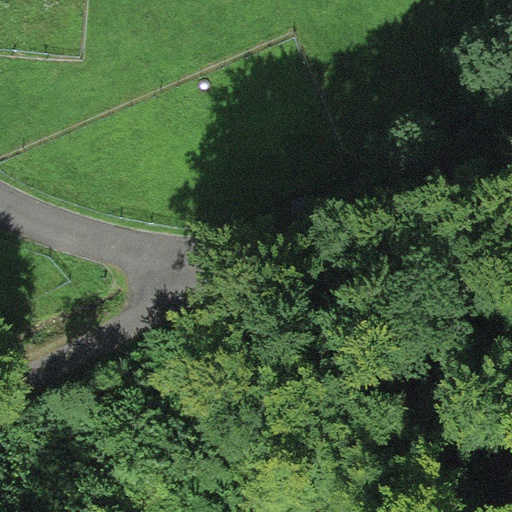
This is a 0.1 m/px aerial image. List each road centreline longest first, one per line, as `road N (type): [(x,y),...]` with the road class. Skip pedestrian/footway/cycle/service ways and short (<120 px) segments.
road 1 (track): [(0,410),(265,261)]
road 2 (residential): [(511,133),(385,214),(265,261)]
road 3 (unclassified): [(265,261),(147,270),(70,256),(0,220)]
